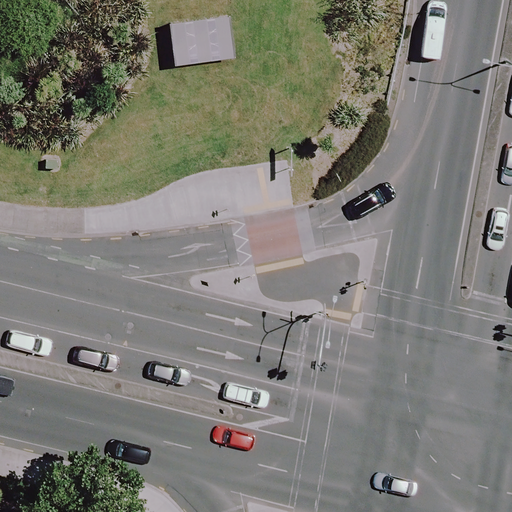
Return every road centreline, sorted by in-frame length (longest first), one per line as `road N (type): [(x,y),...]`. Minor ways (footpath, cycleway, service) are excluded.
road 1 (primary): [(38,303),(184,253),(365,209),(439,168)]
road 2 (secondary): [(38,303),(404,387)]
road 3 (primary): [(404,387),(439,168)]
road 4 (secondary): [(199,447),(0,398)]
road 5 (secondary): [(396,486),(199,447)]
road 6 (primary): [(439,168),(453,0)]
